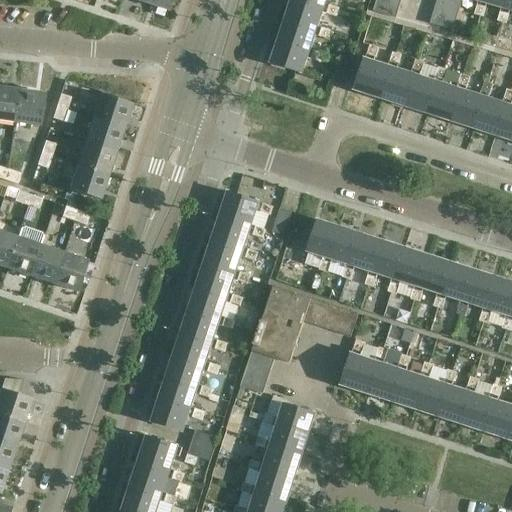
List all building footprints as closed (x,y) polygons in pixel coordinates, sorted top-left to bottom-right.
[(145,0),(145,3),(168,10),(171,0),(145,0)] [(316,0),(292,0),(287,15),(317,25),(322,11),(336,16),(339,7),(325,3),(316,0)] [(399,6),(378,0),(376,0),(373,11),(396,18),(399,6)] [(440,0),(435,0),(433,10),(456,17),(459,5),(440,0)] [(483,16),(487,2),(487,0),(477,0),(474,13),(483,16)] [(511,0),(487,0),(487,2),(501,6),(497,20),(506,23),(510,8),(511,0)] [(456,17),(433,10),(429,22),(452,29),(456,17)] [(287,15),(279,39),(309,49),(314,34),(328,39),(331,30),(317,25),(287,15)] [(511,40),(497,36),(494,47),(511,52),(511,40)] [(323,53),(309,49),(279,39),(272,62),(302,72),(307,57),(321,62),(323,53)] [(355,89),(378,96),(388,66),(374,61),(378,48),(370,45),(365,59),(355,89)] [(392,52),(388,66),(378,96),(401,104),(411,73),(397,69),(401,55),(392,52)] [(344,85),(351,63),(339,59),(333,82),(344,85)] [(411,73),(401,104),(423,111),(433,80),(437,68),(423,64),(424,62),(415,60),(411,73)] [(437,68),(433,80),(423,111),(447,118),(456,88),(442,83),(447,70),(438,67),(437,68)] [(456,88),(447,118),(470,126),(479,95),(465,91),(470,77),(461,74),(456,88)] [(479,95),(470,126),(492,133),(502,103),(488,98),(492,84),(484,82),(479,95)] [(0,86),(0,119),(14,122),(19,90),(0,86)] [(502,103),(492,133),(511,139),(511,90),(507,89),(502,103)] [(19,90),(14,122),(40,125),(44,93),(19,90)] [(100,93),(92,118),(123,128),(131,103),(100,93)] [(60,94),(56,106),(66,109),(70,97),(60,94)] [(66,109),(56,106),(52,118),(62,121),(66,109)] [(92,118),(84,141),(115,151),(123,128),(92,118)] [(44,141),(40,154),(50,157),(55,144),(44,141)] [(84,141),(77,165),(108,175),(115,151),(84,141)] [(50,157),(40,154),(36,164),(47,168),(50,157)] [(108,175),(77,165),(69,189),(100,199),(108,175)] [(7,169),(4,179),(23,186),(26,175),(7,169)] [(14,200),(27,205),(31,195),(17,191),(14,200)] [(229,191),(221,215),(262,229),(263,228),(267,214),(270,215),(273,206),(259,202),(259,201),(229,191)] [(31,195),(27,205),(38,208),(41,199),(31,195)] [(61,216),(73,220),(77,210),(65,207),(61,216)] [(284,235),(291,212),(280,208),(272,231),(284,235)] [(77,210),(73,220),(85,224),(89,214),(77,210)] [(221,215),(213,238),(243,248),(244,248),(248,233),(262,238),(265,229),(263,228),(262,229),(221,215)] [(319,220),(309,250),(304,264),(328,272),(332,258),(333,258),(342,228),(319,220)] [(342,228),(333,258),(347,262),(342,277),(350,279),(355,265),(365,235),(342,228)] [(0,231),(0,265),(5,267),(16,237),(0,231)] [(365,235),(355,265),(369,270),(365,284),(374,287),(378,273),(388,242),(365,235)] [(16,237),(5,267),(29,275),(39,245),(16,237)] [(213,238),(206,261),(236,271),(236,270),(240,256),(255,261),(258,252),(244,248),(243,248),(213,238)] [(378,273),(392,277),(388,291),(397,294),(401,280),(411,249),(388,242),(378,273)] [(39,245),(29,275),(52,283),(63,252),(39,245)] [(411,249),(401,280),(397,294),(419,301),(423,287),(433,257),(411,249)] [(63,252),(52,283),(77,291),(87,261),(63,252)] [(433,257),(423,287),(438,292),(433,306),(442,309),(446,294),(456,264),(433,257)] [(206,261),(198,283),(228,293),(233,279),(247,283),(250,275),(236,270),(236,271),(206,261)] [(456,264),(446,294),(460,299),(456,313),(465,316),(469,302),(479,271),(456,264)] [(479,271),(469,302),(483,306),(479,320),(488,323),(492,309),(502,279),(479,271)] [(492,309),(488,323),(510,330),(511,325),(511,281),(502,279),(492,309)] [(198,283),(190,306),(232,320),(237,305),(240,306),(242,298),(228,293),(198,283)] [(303,321),(311,298),(273,286),(249,359),(272,367),(275,358),(290,363),(303,321)] [(303,321),(315,325),(322,302),(311,298),(303,321)] [(322,302),(315,325),(327,329),(334,306),(322,302)] [(190,306),(183,329),(213,339),(218,324),(232,329),(235,320),(232,320),(190,306)] [(334,306),(327,329),(339,333),(346,310),(334,306)] [(346,310),(339,333),(350,337),(358,314),(346,310)] [(183,329),(175,352),(206,362),(210,347),(224,352),(226,344),(213,339),(183,329)] [(379,349),(365,344),(365,343),(356,340),(342,384),(366,392),(375,361),(379,349)] [(375,361),(366,392),(388,399),(397,369),(402,355),(388,350),(379,347),(379,349),(375,361)] [(175,352),(168,374),(198,384),(202,370),(216,375),(219,366),(206,362),(175,352)] [(397,369),(388,399),(411,406),(420,376),(406,371),(411,357),(402,355),(397,369)] [(249,359),(246,368),(269,376),(272,367),(249,359)] [(420,376),(411,406),(434,414),(443,383),(447,371),(433,366),(433,365),(425,362),(420,376)] [(246,368),(243,377),(266,385),(269,376),(246,368)] [(443,383),(434,414),(456,421),(466,391),(452,386),(456,372),(448,369),(447,371),(443,383)] [(168,374),(160,397),(191,407),(195,393),(209,398),(212,389),(198,384),(168,374)] [(266,385),(243,377),(240,386),(263,394),(266,385)] [(466,391),(456,421),(479,428),(493,386),(478,381),(479,379),(471,377),(466,391)] [(493,386),(479,428),(502,436),(511,405),(497,401),(502,387),(493,384),(493,386)] [(0,388),(0,415),(23,423),(31,399),(0,388)] [(204,412),(191,407),(160,397),(152,421),(183,431),(188,416),(201,420),(204,412)] [(271,399),(266,414),(263,422),(277,427),(307,437),(315,413),(271,399)] [(511,403),(511,405),(502,436),(511,438),(511,403)] [(0,415),(0,441),(15,447),(23,423),(0,415)] [(256,445),(270,450),(300,460),(307,437),(277,427),(272,441),(258,437),(256,445)] [(195,431),(191,442),(213,450),(217,438),(195,431)] [(147,436),(139,460),(170,469),(174,455),(179,457),(182,448),(147,436)] [(0,441),(0,467),(7,470),(15,447),(0,441)] [(191,442),(187,454),(197,457),(210,461),(213,450),(191,442)] [(249,469),(262,473),(293,482),(300,460),(270,450),(265,464),(251,460),(248,469),(249,469)] [(197,457),(187,454),(185,462),(194,465),(197,457)] [(139,460),(132,483),(162,492),(167,477),(181,482),(184,474),(170,469),(139,460)] [(243,483),(241,491),(255,496),(286,505),(293,482),(262,473),(249,469),(244,483),(243,483)] [(132,483),(124,505),(146,511),(155,511),(159,500),(173,505),(176,497),(162,492),(132,483)] [(236,505),(234,511),(283,511),(286,505),(255,496),(241,491),(236,505)] [(10,511),(12,507),(0,503),(0,511),(10,511)]
